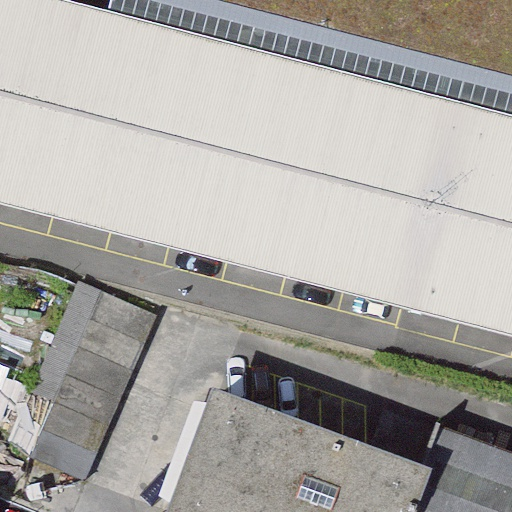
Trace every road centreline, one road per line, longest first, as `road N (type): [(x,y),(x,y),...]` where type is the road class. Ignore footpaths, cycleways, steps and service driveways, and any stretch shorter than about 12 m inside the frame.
road 1 (unknown): [(95,511),(177,356),(203,334),(511,436)]
road 2 (unknown): [(511,69),(222,0)]
